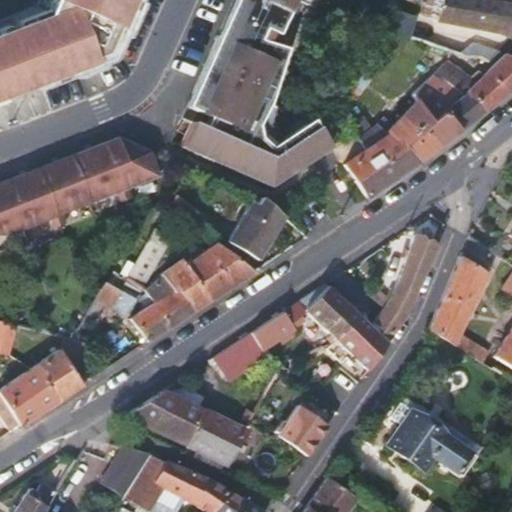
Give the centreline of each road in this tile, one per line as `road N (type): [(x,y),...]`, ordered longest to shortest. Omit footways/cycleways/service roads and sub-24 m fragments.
road 1 (tertiary): [(451,178),(0,467)]
road 2 (residential): [(451,178),(461,215),(416,326),(283,511)]
road 3 (residential): [(0,144),(136,91),(182,0)]
